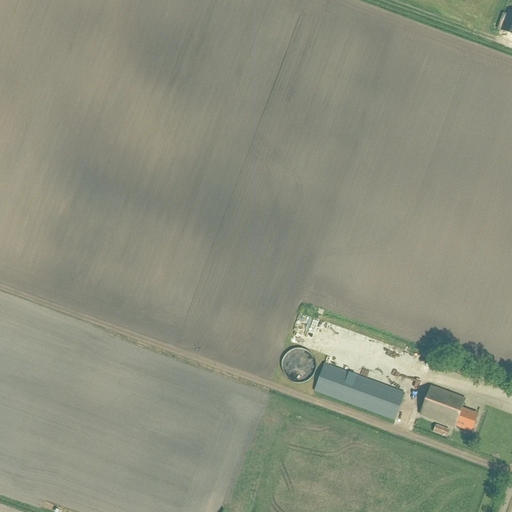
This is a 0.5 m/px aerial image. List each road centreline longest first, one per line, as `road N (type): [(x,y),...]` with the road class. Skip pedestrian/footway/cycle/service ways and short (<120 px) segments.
road 1 (track): [(511,469),(0,287)]
road 2 (track): [(385,0),(511,45)]
